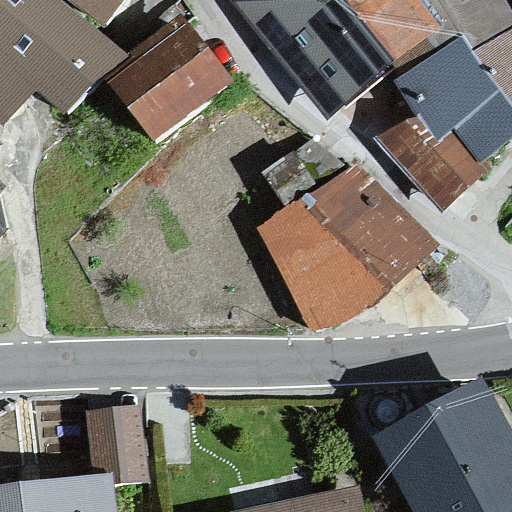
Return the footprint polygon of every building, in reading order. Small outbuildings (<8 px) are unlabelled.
[(48,0),(0,0),(0,117),(7,124),(39,87),(64,109),(119,56),(48,0)] [(77,0),(107,21),(122,0),(77,0)] [(343,0),(236,0),(235,1),(330,114),(390,55),(343,0)] [(343,0),(390,55),(429,25),(438,18),(424,0),(343,0)] [(469,49),(511,27),(511,6),(508,0),(424,0),(438,18),(429,25),(440,47),(459,37),(469,49)] [(181,27),(110,81),(157,143),(228,89),(181,27)] [(511,27),(469,49),(511,104),(511,27)] [(457,126),(481,161),(511,131),(511,104),(469,49),(459,37),(396,81),(418,111),(439,139),(457,126)] [(439,139),(418,111),(382,140),(446,210),(489,170),(481,161),(457,126),(439,139)] [(355,170),(262,228),(318,333),(431,252),(355,170)] [(511,450),(474,380),(377,431),(420,511),(504,511),(511,508),(511,450)] [(105,483),(145,479),(138,408),(89,413),(96,473),(104,472),(105,483)] [(96,473),(0,482),(0,511),(108,511),(105,483),(104,472),(96,473)] [(362,511),(357,485),(223,511),(362,511)]
